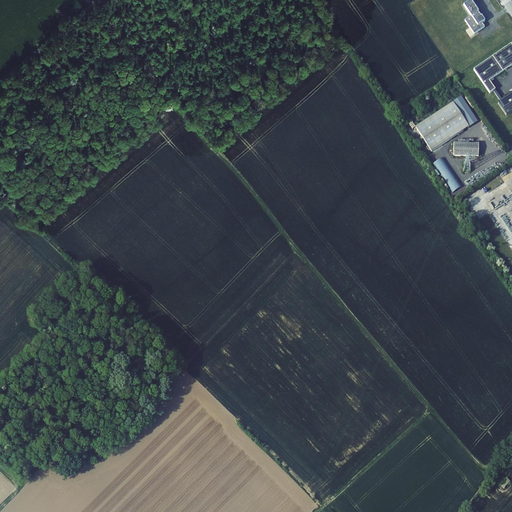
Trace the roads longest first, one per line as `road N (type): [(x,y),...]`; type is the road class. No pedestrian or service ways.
road 1 (track): [(87,0),(490,481)]
road 2 (track): [(430,408),(317,511)]
